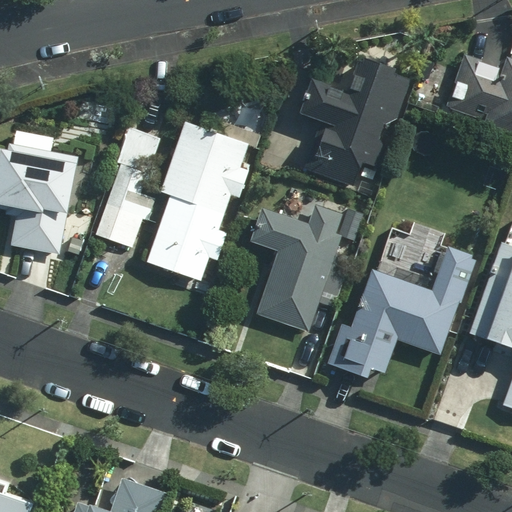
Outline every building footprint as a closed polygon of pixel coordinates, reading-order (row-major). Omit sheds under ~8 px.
[(497,70),(462,59),(443,115),(511,137),(511,65),(499,61),(497,70)] [(355,63),(344,96),(305,83),(293,117),(317,125),(302,170),(349,186),(357,164),(378,171),(409,81),(355,63)] [(215,233),(229,197),(235,199),(247,167),(239,164),(245,146),(179,123),(154,195),(167,200),(144,264),(198,283),(207,258),(214,261),(223,236),(215,233)] [(93,236),(123,246),(131,249),(140,223),(148,226),(158,199),(142,194),(159,143),(127,132),(93,236)] [(75,164),(0,152),(0,212),(14,214),(8,249),(61,257),(75,164)] [(276,255),(256,314),(305,330),(336,237),(331,235),(337,216),(311,207),(305,226),(257,210),(245,245),(276,255)] [(511,251),(498,247),(467,335),(511,350),(511,375),(502,405),(511,408),(511,251)] [(443,250),(428,293),(366,272),(346,329),(338,326),(324,366),(362,380),(366,371),(378,375),(390,341),(438,357),(472,260),(443,250)] [(158,511),(163,495),(118,481),(108,511),(94,511),(72,505),(70,511),(158,511)] [(0,511),(27,511),(31,500),(0,490),(0,511)]
